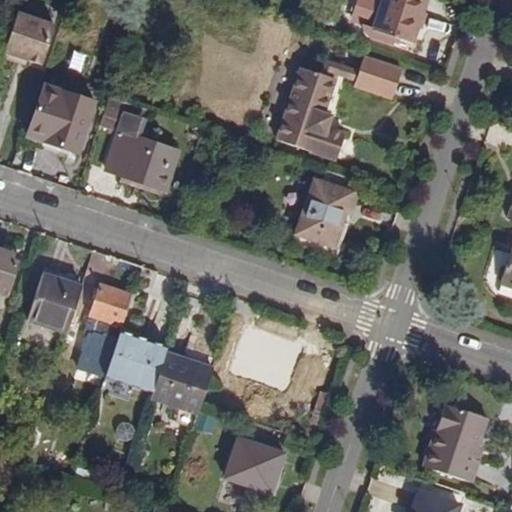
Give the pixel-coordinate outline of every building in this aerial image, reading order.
[(425,30),(434,0),(386,0),(381,14),(425,30)] [(50,64),(64,24),(26,11),(10,55),(28,62),(29,57),(35,59),(50,64)] [(370,65),(328,51),(326,58),(367,72),(370,65)] [(409,66),(374,53),(370,65),(367,72),(403,84),(409,66)] [(366,76),(367,72),(326,58),(322,69),(331,72),(333,65),(366,76)] [(331,72),(322,69),(303,63),(277,136),(337,157),(347,129),(331,123),(336,111),(324,107),(336,74),(331,72)] [(399,95),(403,84),(367,72),(366,76),(364,83),(399,95)] [(131,98),(120,94),(117,93),(111,110),(125,115),(131,98)] [(80,158),(97,108),(51,94),(34,142),(80,158)] [(143,135),(148,120),(130,114),(113,168),(170,189),(183,149),(143,135)] [(363,192),(368,179),(344,171),(340,184),(321,178),(303,229),(341,242),(352,212),(358,214),(360,214),(366,194),(363,192)] [(0,292),(21,299),(35,259),(0,248),(0,292)] [(72,331),(87,287),(48,275),(34,319),(72,331)] [(127,326),(138,294),(97,280),(82,325),(110,334),(115,321),(127,326)] [(269,378),(281,346),(241,332),(230,362),(242,367),(241,369),(268,379),(269,378)] [(114,363),(109,376),(157,392),(170,355),(172,350),(124,334),(114,363)] [(93,344),(92,364),(104,365),(106,345),(93,344)] [(191,351),(188,360),(170,355),(157,392),(154,400),(201,415),(204,405),(220,361),(191,351)] [(482,446),(491,419),(450,405),(428,467),(476,485),(484,462),(477,460),(482,446)] [(271,494),(284,455),(241,440),(228,479),(271,494)] [(484,462),(489,448),(482,446),(477,460),(484,462)] [(462,511),(464,508),(425,495),(418,511),(462,511)]
